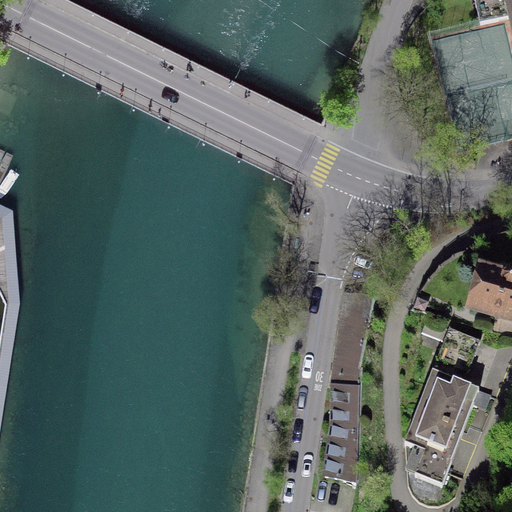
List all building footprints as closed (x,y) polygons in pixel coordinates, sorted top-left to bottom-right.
[(511,0),(474,0),(480,26),(511,18),(511,19),(511,0)] [(11,301),(0,377),(0,434),(20,300),(12,210),(0,204),(0,221),(4,226),(11,301)] [(482,273),(472,309),(511,319),(511,275),(511,276),(510,276),(509,276),(507,277),(506,277),(505,278),(505,279),(482,273)] [(337,344),(364,348),(374,299),(369,298),(344,294),(337,344)] [(424,455),(415,479),(442,489),(467,424),(479,392),(463,386),(480,343),(449,331),(404,447),(424,455)] [(360,369),(364,348),(337,344),(334,366),(330,387),(334,387),(359,387),(360,369)] [(357,482),(359,387),(334,387),(333,419),(333,428),(325,477),(357,482)]
